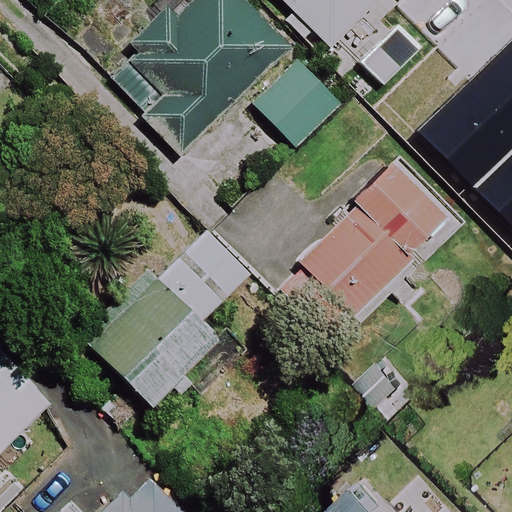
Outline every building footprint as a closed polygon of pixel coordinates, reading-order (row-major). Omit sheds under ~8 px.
[(286,57),(290,54),(240,0),(193,0),(106,80),(177,157),(245,95),(292,147),(333,110),(286,57)] [(279,0),(329,49),(377,0),(279,0)] [(452,231),(385,163),(340,208),(347,215),(298,264),(353,320),(408,265),(413,270),(452,231)] [(211,234),(165,279),(188,303),(208,323),(254,279),(233,256),(211,234)] [(0,452),(51,403),(0,351),(0,452)] [(164,511),(136,483),(105,511),(164,511)]
